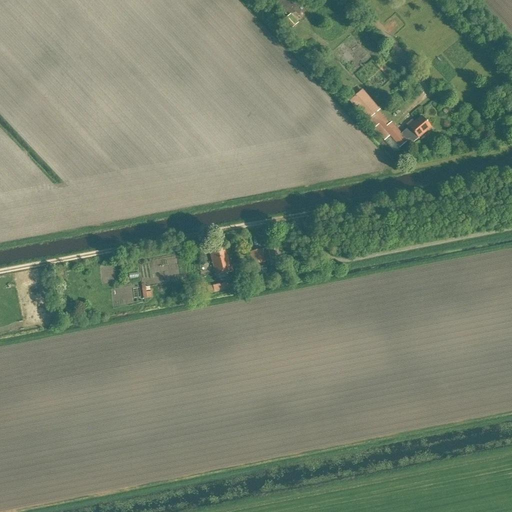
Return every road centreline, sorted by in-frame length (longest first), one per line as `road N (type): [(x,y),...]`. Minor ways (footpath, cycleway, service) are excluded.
road 1 (track): [(0,272),(287,217)]
road 2 (track): [(287,217),(511,175)]
